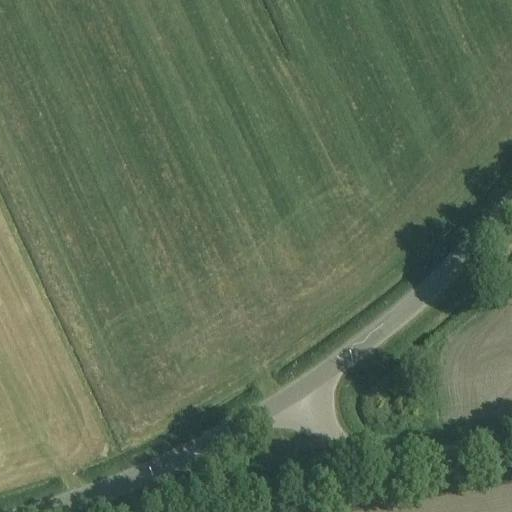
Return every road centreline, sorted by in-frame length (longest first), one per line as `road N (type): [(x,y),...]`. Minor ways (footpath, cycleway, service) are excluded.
road 1 (tertiary): [(40,511),(202,449),(299,391)]
road 2 (tertiary): [(299,391),(428,290),(511,208)]
road 3 (unclassified): [(511,443),(390,463),(361,459),(325,432),(299,391)]
